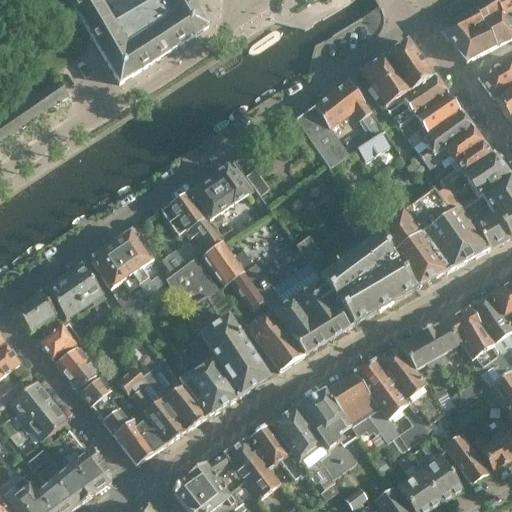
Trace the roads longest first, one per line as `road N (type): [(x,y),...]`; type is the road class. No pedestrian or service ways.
road 1 (residential): [(0,304),(412,25)]
road 2 (tertiary): [(144,487),(511,267)]
road 3 (residential): [(0,178),(277,0)]
road 4 (residential): [(144,487),(0,318)]
